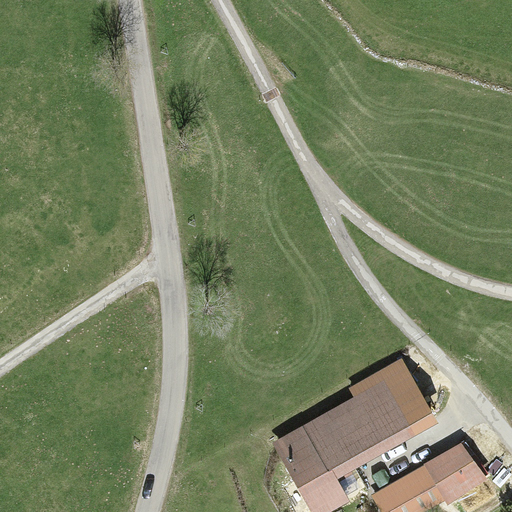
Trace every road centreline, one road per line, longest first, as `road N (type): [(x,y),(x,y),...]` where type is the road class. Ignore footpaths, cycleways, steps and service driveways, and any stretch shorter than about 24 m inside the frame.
road 1 (track): [(511,447),(350,255),(219,0)]
road 2 (unclassified): [(144,511),(176,393),(171,254),(129,0)]
road 3 (track): [(316,184),(398,246),(459,278),(511,293)]
